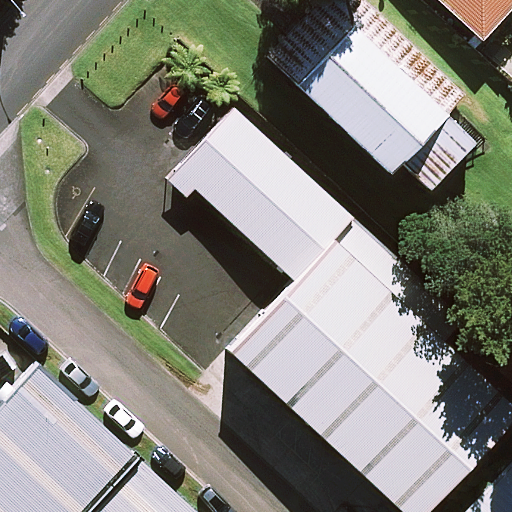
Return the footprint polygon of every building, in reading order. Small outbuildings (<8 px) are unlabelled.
[(456,107),(344,0),(323,0),(258,67),(380,184),(391,173),(419,200),(467,151),(439,124),(456,107)] [(511,6),(511,0),(427,0),(475,45),(511,6)] [(408,260),(225,95),(178,146),(297,253),(213,345),(396,510),(511,382),(511,380),(395,275),(408,260)] [(232,511),(39,337),(0,379),(0,511),(232,511)] [(511,511),(511,453),(458,511),(511,511)]
